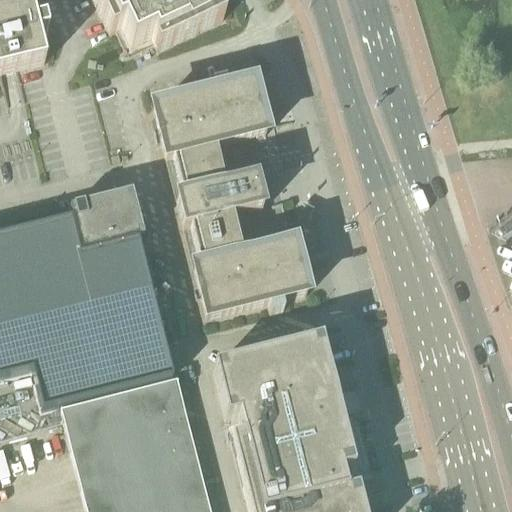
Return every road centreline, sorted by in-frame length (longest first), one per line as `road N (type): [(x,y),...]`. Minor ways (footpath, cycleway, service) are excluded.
road 1 (secondary): [(393,213),(479,511)]
road 2 (secondary): [(511,444),(433,199)]
road 3 (secondary): [(322,0),(393,213)]
road 4 (secondary): [(433,199),(374,0)]
